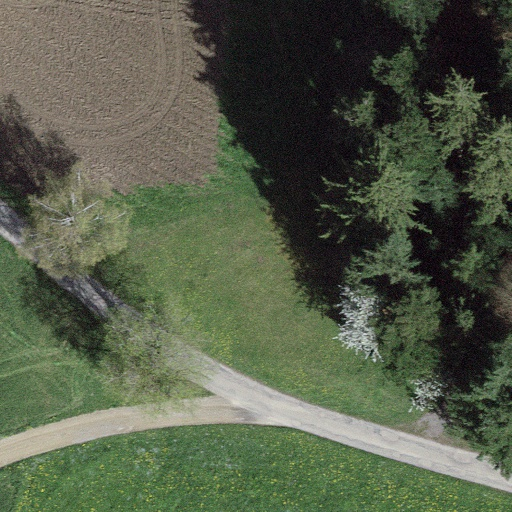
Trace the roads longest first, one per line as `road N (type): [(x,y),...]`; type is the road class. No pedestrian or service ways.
road 1 (unclassified): [(287,410),(110,308),(0,212)]
road 2 (track): [(0,452),(175,409),(287,410)]
road 3 (unclassified): [(287,410),(511,477)]
